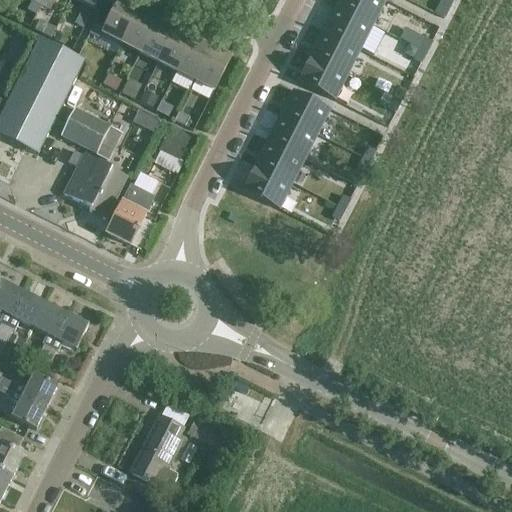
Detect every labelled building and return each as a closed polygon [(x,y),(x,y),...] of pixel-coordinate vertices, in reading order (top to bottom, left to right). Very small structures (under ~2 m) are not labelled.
[(52,0),(44,0),(41,7),(50,12),(56,2),(52,0)] [(98,0),(72,0),(94,11),(98,0)] [(381,0),(340,0),(336,9),(373,28),(386,2),(381,0)] [(34,19),(41,7),(33,3),(26,15),(34,19)] [(104,33),(103,36),(122,46),(138,14),(119,4),(104,33)] [(336,9),(323,34),(360,53),(373,28),(336,9)] [(80,14),(75,26),(84,30),(89,18),(80,14)] [(138,14),(122,46),(140,55),(156,23),(138,14)] [(34,32),(51,40),(56,30),(40,21),(34,32)] [(156,23),(140,55),(158,65),(174,32),(156,23)] [(94,28),(90,36),(100,41),(103,36),(104,33),(94,28)] [(174,32),(158,65),(176,74),(193,42),(174,32)] [(323,34),(311,58),(348,77),(360,53),(323,34)] [(424,41),(419,51),(426,55),(432,44),(424,41)] [(0,137),(38,157),(85,64),(40,42),(0,120),(0,137)] [(193,42),(176,74),(194,83),(211,51),(193,42)] [(211,51),(194,83),(213,93),(230,61),(211,51)] [(419,51),(414,62),(421,66),(426,55),(419,51)] [(311,58),(298,84),(335,103),(348,77),(311,58)] [(107,79),(102,90),(115,97),(120,86),(107,79)] [(121,96),(134,103),(141,90),(128,84),(121,96)] [(399,90),(394,100),(401,104),(406,93),(399,90)] [(293,93),(280,118),(317,137),(330,112),(293,93)] [(139,105),(152,112),(158,101),(145,94),(139,105)] [(394,100),(388,111),(395,115),(401,104),(394,100)] [(156,114),(169,121),(174,111),(161,105),(156,114)] [(62,139),(96,157),(109,163),(123,136),(109,130),(75,112),(62,139)] [(138,112),(132,124),(143,130),(149,117),(141,113),(138,112)] [(190,119),(179,114),(175,124),(185,129),(190,119)] [(280,118),(268,143),(305,162),(317,137),(280,118)] [(181,161),(191,141),(170,130),(159,151),(181,161)] [(268,143),(255,167),(292,186),(305,162),(268,143)] [(368,149),(363,160),(370,164),(375,153),(368,149)] [(84,157),(63,197),(90,210),(89,214),(105,222),(127,179),(109,170),(105,177),(98,173),(102,166),(84,157)] [(363,160),(357,171),(364,174),(370,164),(363,160)] [(255,167),(242,193),(279,212),(292,186),(255,167)] [(146,186),(149,175),(133,171),(130,181),(146,186)] [(131,187),(126,198),(107,236),(130,248),(155,199),(131,187)] [(343,198),(337,209),(344,213),(350,202),(343,198)] [(337,209),(332,220),(339,223),(344,213),(337,209)] [(0,341),(24,294),(2,283),(0,286),(0,341)] [(24,294),(0,341),(0,343),(6,347),(14,331),(16,333),(19,325),(32,331),(45,305),(24,294)] [(37,363),(42,365),(66,316),(45,305),(32,331),(46,338),(42,346),(44,347),(37,363)] [(66,316),(42,365),(49,369),(57,353),(58,354),(62,346),(76,353),(89,327),(66,316)] [(2,379),(0,382),(0,386),(47,411),(59,389),(33,376),(26,390),(17,385),(16,387),(2,379)] [(36,433),(47,411),(0,386),(0,393),(11,399),(10,401),(18,406),(11,420),(36,433)] [(188,431),(161,417),(130,476),(171,497),(181,478),(171,473),(186,443),(183,442),(188,431)] [(219,452),(225,440),(195,424),(189,437),(219,452)] [(14,428),(10,435),(17,439),(21,431),(14,428)] [(0,473),(12,480),(24,457),(16,454),(23,442),(17,439),(10,435),(1,431),(0,433),(0,473)] [(12,480),(0,473),(0,500),(1,501),(12,480)] [(200,486),(193,500),(194,500),(203,505),(210,491),(210,490),(200,486)]
